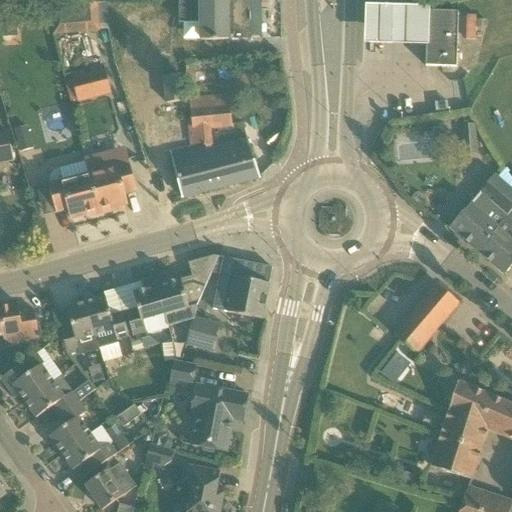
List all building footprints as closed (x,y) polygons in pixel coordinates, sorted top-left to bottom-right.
[(178,0),(179,23),(201,23),(201,40),(229,40),(229,39),(250,39),(250,0),(178,0)] [(106,2),(50,7),(53,36),(100,33),(100,31),(109,30),(106,2)] [(16,14),(0,14),(0,38),(17,37),(16,14)] [(388,16),(365,15),(364,53),(388,54),(426,55),(427,18),(388,16)] [(458,20),(427,18),(426,55),(425,73),(457,75),(458,20)] [(70,105),(109,94),(101,66),(61,78),(70,105)] [(163,77),(167,104),(183,102),(179,75),(163,77)] [(190,100),(192,130),(232,125),(229,96),(190,100)] [(475,137),(474,124),(462,125),(463,138),(475,137)] [(27,126),(14,130),(20,152),(33,148),(27,126)] [(8,134),(0,135),(0,163),(14,161),(8,134)] [(203,145),(191,148),(171,153),(174,167),(182,198),(260,178),(250,147),(207,158),(203,145)] [(112,150),(85,158),(84,158),(89,175),(89,174),(93,189),(101,215),(111,212),(111,210),(127,206),(124,195),(136,192),(128,162),(116,165),(112,150)] [(101,215),(93,189),(89,174),(89,175),(50,185),(57,213),(69,210),(72,220),(88,216),(88,219),(101,215)] [(470,245),(477,251),(497,229),(507,217),(507,218),(511,212),(511,189),(495,175),(480,192),(481,194),(471,205),(450,228),(464,240),(469,245),(470,245)] [(491,264),(505,276),(511,267),(511,221),(507,218),(507,217),(497,229),(477,251),(486,259),(485,259),(491,264)] [(212,273),(218,258),(214,257),(188,264),(194,282),(182,285),(181,281),(170,284),(167,276),(155,279),(165,316),(198,306),(212,273)] [(223,259),(220,275),(214,310),(229,313),(229,314),(263,320),(270,285),(269,285),(272,268),(223,259)] [(144,321),(165,316),(155,279),(142,283),(144,291),(133,294),(138,310),(126,313),(132,336),(147,332),(144,321)] [(426,299),(448,318),(459,304),(437,286),(426,299)] [(106,299),(86,304),(99,349),(118,344),(117,340),(129,337),(122,314),(111,317),(106,299)] [(426,299),(394,336),(416,355),(448,318),(426,299)] [(86,304),(67,310),(72,328),(61,332),(68,354),(80,351),(81,354),(99,349),(86,304)] [(5,346),(37,340),(32,312),(20,314),(18,305),(0,308),(0,336),(3,336),(5,346)] [(212,350),(218,326),(195,320),(188,344),(212,350)] [(14,387),(26,403),(54,384),(42,367),(45,365),(37,355),(2,380),(9,390),(14,387)] [(196,366),(173,362),(169,386),(191,390),(196,366)] [(61,378),(54,384),(26,403),(37,419),(53,407),(60,417),(79,403),(61,378)] [(489,430),(511,439),(511,406),(456,382),(455,384),(457,385),(449,410),(490,428),(489,430)] [(196,386),(191,413),(197,415),(191,446),(227,453),(233,421),(243,423),(248,396),(196,386)] [(50,438),(62,455),(89,435),(78,420),(87,414),(79,403),(60,417),(66,427),(50,438)] [(135,406),(117,419),(123,428),(141,415),(135,406)] [(482,451),(489,430),(490,428),(449,410),(440,438),(482,451)] [(96,470),(103,465),(116,456),(109,446),(101,452),(89,435),(62,455),(74,471),(90,460),(96,468),(95,469),(96,470)] [(482,451),(440,438),(431,467),(472,481),(482,451)] [(152,446),(150,446),(146,463),(164,468),(172,463),(174,452),(163,449),(152,446)] [(193,489),(190,504),(182,503),(180,511),(220,511),(223,501),(218,500),(216,494),(221,470),(191,464),(188,480),(193,489)] [(124,478),(128,475),(120,465),(108,473),(86,488),(102,511),(132,491),(124,478)] [(510,511),(511,506),(511,502),(468,488),(460,511),(510,511)]
